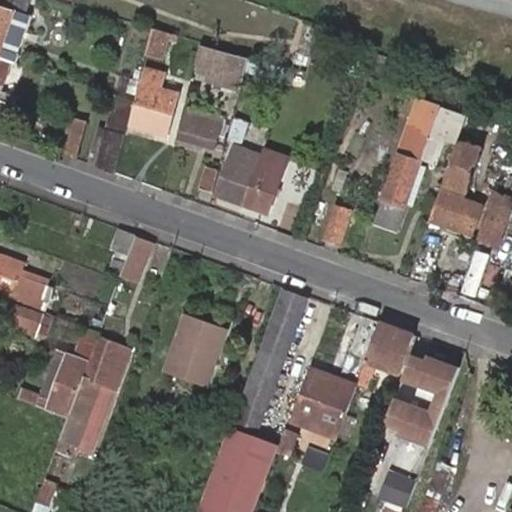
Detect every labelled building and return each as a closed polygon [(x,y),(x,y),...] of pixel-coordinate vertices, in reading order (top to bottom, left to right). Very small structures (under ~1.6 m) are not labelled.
[(0,0),(0,58),(12,62),(16,63),(32,17),(25,15),(30,0),(0,0)] [(174,16),(171,28),(184,32),(187,20),(174,16)] [(177,43),(179,36),(169,33),(168,36),(155,32),(148,61),(161,64),(167,40),(177,43)] [(240,91),(248,59),(201,47),(196,66),(208,69),(204,82),(240,91)] [(0,91),(2,92),(12,62),(0,58),(0,91)] [(265,64),(262,76),(281,80),(283,69),(265,64)] [(193,81),(191,89),(200,92),(202,84),(193,81)] [(0,126),(11,96),(2,92),(0,91),(0,126)] [(141,95),(132,125),(168,135),(179,96),(162,91),(159,100),(141,95)] [(106,131),(125,137),(135,101),(116,95),(106,130),(106,131)] [(458,143),(467,119),(439,108),(418,101),(383,199),(374,224),(396,232),(405,207),(408,200),(418,174),(420,169),(408,164),(409,160),(419,164),(421,164),(434,169),(443,145),(456,150),(458,143)] [(187,110),(179,140),(214,150),(223,120),(187,110)] [(59,150),(67,152),(72,133),(75,121),(67,118),(59,150)] [(229,138),(228,138),(223,157),(230,160),(234,160),(247,123),(236,119),(229,138)] [(67,152),(78,155),(86,124),(75,121),(72,133),(67,152)] [(98,128),(86,124),(80,147),(92,150),(96,135),(98,128)] [(98,128),(96,135),(104,137),(106,131),(106,130),(98,128)] [(92,150),(88,164),(97,167),(115,174),(125,137),(106,131),(104,137),(96,135),(92,150)] [(478,150),(458,143),(456,150),(443,186),(430,221),(472,234),(483,208),(464,201),(466,193),(463,192),(478,150)] [(245,165),(234,160),(230,160),(217,195),(268,213),(286,164),(249,152),(245,165)] [(420,169),(421,164),(419,164),(409,160),(408,164),(420,169)] [(200,189),(213,194),(219,171),(208,167),(200,189)] [(339,170),(332,189),(340,192),(348,173),(339,170)] [(418,174),(408,200),(414,203),(424,176),(418,174)] [(504,231),(510,213),(511,208),(511,199),(496,194),(480,239),(499,246),(504,231)] [(336,205),(324,239),(342,245),(353,211),(336,205)] [(121,246),(128,232),(121,229),(115,243),(121,246)] [(135,239),(137,235),(128,232),(121,246),(115,243),(113,250),(129,256),(135,239)] [(152,245),(135,239),(129,256),(125,265),(121,277),(137,283),(152,245)] [(0,253),(0,296),(1,297),(39,310),(50,280),(23,270),(25,263),(0,253)] [(120,280),(121,277),(125,265),(115,261),(109,276),(120,280)] [(511,284),(497,280),(488,305),(503,309),(511,284)] [(310,298),(285,289),(232,428),(258,438),(310,298)] [(0,296),(0,318),(8,322),(6,326),(22,332),(23,327),(38,332),(48,336),(55,318),(44,315),(0,299),(1,297),(0,296)] [(227,329),(185,314),(165,369),(207,384),(227,329)] [(8,322),(0,318),(0,324),(6,326),(8,322)] [(394,350),(401,331),(380,323),(366,362),(366,363),(362,373),(396,386),(400,376),(407,356),(394,350)] [(36,337),(38,332),(23,327),(22,332),(36,337)] [(76,356),(89,361),(100,332),(85,328),(76,356)] [(83,377),(68,418),(84,424),(99,383),(116,389),(124,367),(112,362),(118,349),(100,342),(87,378),(83,377)] [(112,362),(124,367),(130,353),(118,349),(112,362)] [(38,407),(68,418),(83,377),(89,361),(76,356),(59,350),(57,356),(67,360),(52,401),(42,396),(38,407)] [(57,356),(42,396),(52,401),(67,360),(57,356)] [(338,438),(357,387),(313,370),(294,421),(338,438)] [(116,389),(99,383),(84,424),(100,431),(116,389)] [(404,384),(377,454),(387,458),(400,425),(427,436),(441,398),(404,384)] [(361,388),(354,408),(373,414),(380,395),(361,388)] [(175,394),(171,404),(180,407),(183,398),(175,394)] [(352,412),(345,430),(355,434),(361,414),(352,412)] [(254,511),(277,451),(279,446),(258,438),(232,428),(201,511),(254,511)] [(298,436),(285,431),(279,446),(277,451),(290,456),(293,449),(298,436)] [(439,461),(421,511),(437,511),(453,466),(439,461)] [(388,511),(404,511),(418,481),(389,469),(373,506),(388,511)]
